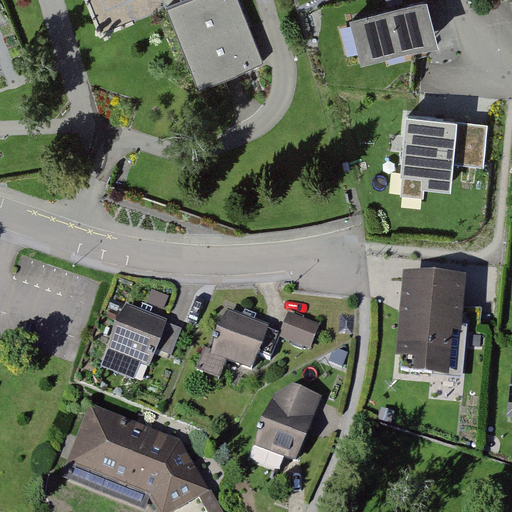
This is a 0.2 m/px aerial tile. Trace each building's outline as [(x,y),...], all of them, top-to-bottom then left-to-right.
[(194,0),(171,9),(173,15),(199,83),(261,60),(238,0),(194,0)] [(429,0),(410,0),(348,16),(361,62),(440,40),(429,0)] [(485,167),(489,120),(406,112),(399,182),(450,186),(452,164),(485,167)] [(464,379),(471,284),(407,280),(400,374),(464,379)] [(172,359),(184,330),(125,304),(104,352),(150,372),(159,353),(172,359)] [(255,375),(271,324),(229,310),(212,361),(255,375)] [(322,323),(288,313),(280,342),(313,352),(322,323)] [(304,464),(321,404),(273,390),(256,450),(304,464)] [(220,511),(174,443),(91,411),(71,464),(156,497),(149,511),(220,511)]
